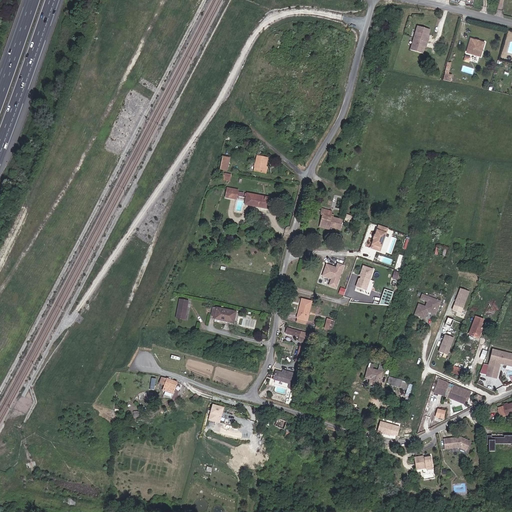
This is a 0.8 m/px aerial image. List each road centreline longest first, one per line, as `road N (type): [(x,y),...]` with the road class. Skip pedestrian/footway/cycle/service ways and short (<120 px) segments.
road 1 (unclassified): [(250,398),(268,359),(304,184),(347,100),(374,0)]
road 2 (unclassified): [(250,398),(383,445),(426,439),(511,393)]
road 3 (unknown): [(393,444),(412,415),(427,364),(494,402)]
